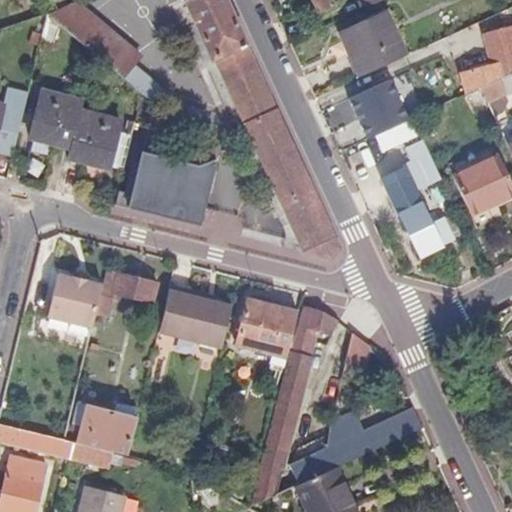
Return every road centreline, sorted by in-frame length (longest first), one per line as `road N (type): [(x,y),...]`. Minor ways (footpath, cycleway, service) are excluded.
road 1 (unclassified): [(27,207),(335,283),(375,275)]
road 2 (residential): [(375,275),(245,0)]
road 3 (unclassified): [(476,501),(397,323)]
road 4 (residential): [(397,323),(460,309),(511,281)]
